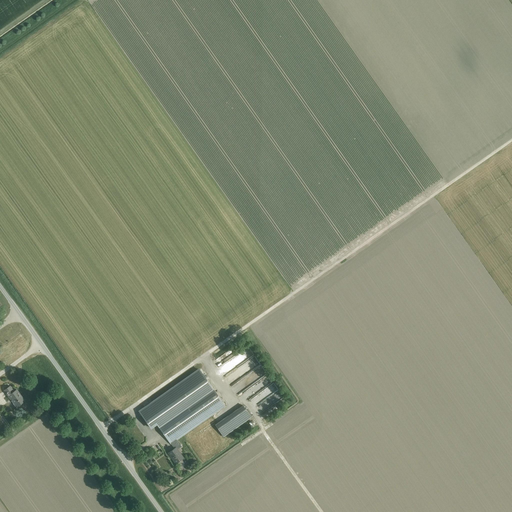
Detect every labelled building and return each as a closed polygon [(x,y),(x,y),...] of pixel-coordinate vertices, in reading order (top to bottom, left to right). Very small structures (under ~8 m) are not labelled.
[(170,444),(171,444),(176,440),(225,406),(199,370),(139,412),(150,428),(156,423),(170,444)] [(264,378),(258,383),(260,386),(267,381),(264,378)] [(11,399),(17,407),(25,401),(24,401),(18,394),(19,393),(17,390),(14,392),(10,386),(4,391),(10,399),(11,399)] [(223,437),(231,431),(251,417),(243,406),(215,425),(223,437)] [(181,447),(176,440),(171,444),(174,449),(169,453),(171,456),(173,458),(172,459),(175,464),(183,458),(177,449),(181,447)]
